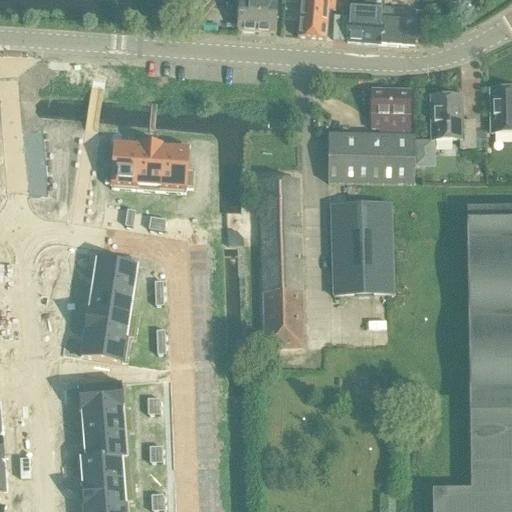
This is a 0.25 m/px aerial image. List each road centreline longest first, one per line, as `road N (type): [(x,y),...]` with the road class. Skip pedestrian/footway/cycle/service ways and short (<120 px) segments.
road 1 (tertiary): [(6,38),(414,64),(511,25)]
road 2 (residential): [(6,38),(31,346),(26,367),(0,382)]
